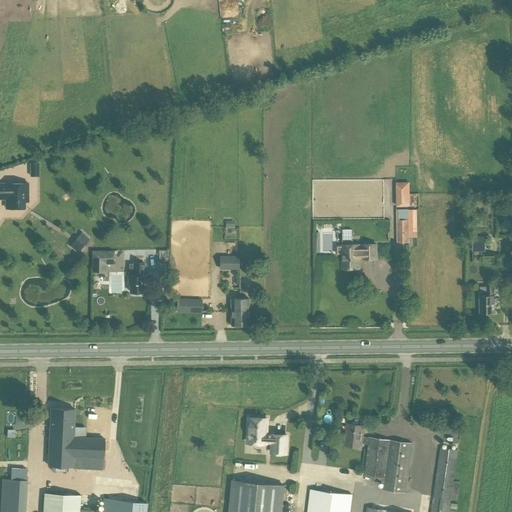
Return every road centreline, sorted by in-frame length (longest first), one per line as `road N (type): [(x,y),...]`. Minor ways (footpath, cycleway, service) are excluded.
road 1 (primary): [(0,353),(511,346)]
road 2 (unknown): [(121,351),(112,471),(80,483),(38,468),(41,353)]
